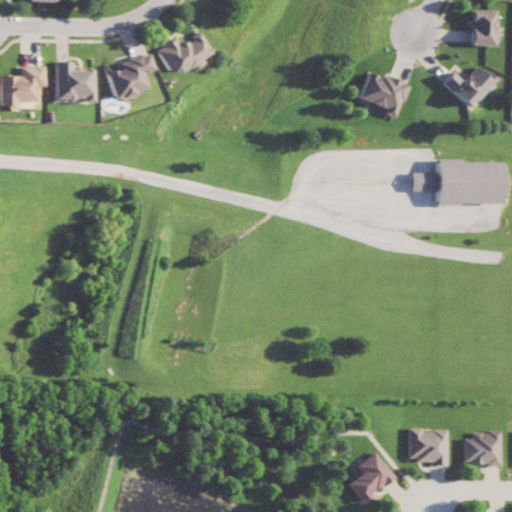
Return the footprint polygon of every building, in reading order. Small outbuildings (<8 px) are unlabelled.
[(493,45),(494,9),(469,9),(468,44),(493,45)] [(148,49),(161,71),(169,66),(173,72),(205,53),(191,30),(182,36),(183,38),(171,45),(167,38),(148,49)] [(100,72),(107,100),(128,94),(127,90),(139,87),(135,72),(146,69),(142,53),(112,61),(114,68),(100,72)] [(86,69),(65,69),(65,61),(48,61),(49,101),(86,101),(86,69)] [(465,106),(473,98),(476,101),(494,81),(476,64),(461,80),(451,71),(440,82),(465,106)] [(0,105),(10,105),(10,101),(31,101),(31,85),(38,85),(37,65),(13,65),(14,75),(0,74),(0,105)] [(395,118),(408,86),(368,70),(357,97),(385,108),(383,113),(395,118)] [(433,203),(501,204),(501,160),(434,160),(434,172),(410,172),(409,191),(434,191),(433,203)] [(445,463),(446,430),(420,430),(420,428),(406,427),(405,462),(445,463)] [(499,464),(499,431),(469,431),(469,438),(461,438),(461,464),(499,464)] [(346,483),(360,501),(393,476),(373,450),(354,465),(360,472),(346,483)]
